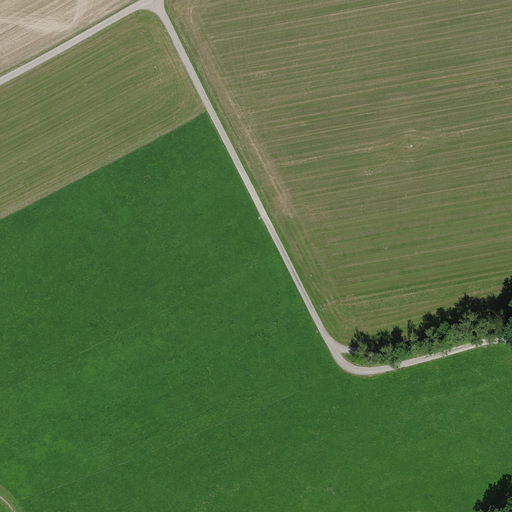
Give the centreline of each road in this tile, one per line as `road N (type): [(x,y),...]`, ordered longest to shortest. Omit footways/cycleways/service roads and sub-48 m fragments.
road 1 (track): [(155,0),(340,359),(354,371),(378,373),(490,343),(511,346)]
road 2 (track): [(511,317),(403,348),(345,350),(327,336)]
road 3 (track): [(155,0),(0,82)]
